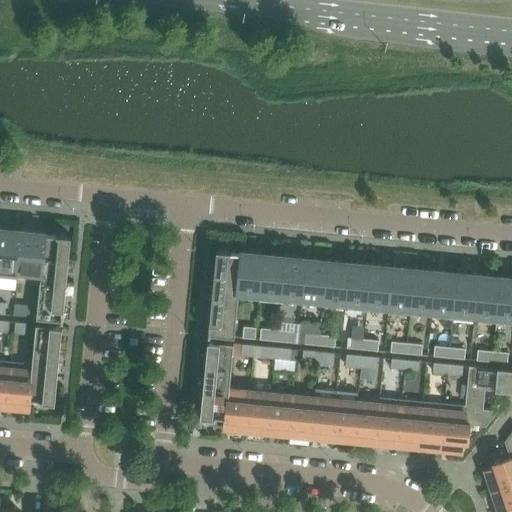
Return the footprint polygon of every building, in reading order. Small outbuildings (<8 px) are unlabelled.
[(0,276),(17,278),(22,231),(19,230),(19,232),(14,231),(14,230),(6,229),(6,225),(0,224),(0,276)] [(43,257),(46,234),(38,233),(38,232),(22,231),(17,278),(18,278),(18,271),(41,273),(43,258),(43,257)] [(69,250),(70,235),(56,234),(56,235),(46,234),(43,257),(43,258),(68,260),(68,255),(67,255),(68,250),(69,250)] [(239,277),(241,253),(231,252),(231,251),(217,250),(215,264),(216,264),(216,269),(215,269),(214,274),(239,277)] [(259,294),(263,254),(249,253),(249,254),(241,253),(239,277),(238,292),(259,294)] [(281,296),(284,256),(271,255),(270,256),(265,255),(265,254),(263,254),(259,294),(281,296)] [(302,298),(306,258),(292,257),(292,258),(287,257),(287,256),(284,256),(281,296),(302,298)] [(67,274),(68,260),(43,258),(41,273),(40,282),(66,284),(66,279),(65,279),(66,274),(67,274)] [(324,300),(327,260),(314,259),(313,260),(308,260),(308,258),(306,258),(302,298),(324,300)] [(345,302),(349,262),(335,261),(335,262),(330,262),(330,261),(327,260),(324,300),(345,302)] [(367,304),(370,264),(357,263),(356,264),(351,264),(351,263),(349,262),(345,302),(367,304)] [(388,306),(392,266),(378,265),(378,266),(373,266),(373,265),(370,264),(367,304),(388,306)] [(410,308),(414,269),(400,267),(400,268),(395,268),(395,267),(392,266),(388,306),(410,308)] [(432,311),(436,271),(422,269),(422,270),(416,270),(416,269),(414,269),(410,308),(432,311)] [(453,313),(457,273),(443,271),(443,273),(438,272),(438,271),(436,271),(432,311),(453,313)] [(475,315),(479,275),(465,273),(465,275),(459,274),(459,273),(457,273),(453,313),(475,315)] [(238,292),(239,277),(214,274),(213,288),(214,288),(213,293),(212,293),(212,298),(237,301),(238,292)] [(496,317),(500,277),(486,276),(486,277),(481,276),(481,275),(479,275),(475,315),(496,317)] [(511,318),(511,278),(508,278),(508,279),(502,278),(502,277),(500,277),(496,317),(511,318)] [(63,303),(63,298),(64,298),(66,284),(40,282),(37,317),(62,320),(64,303),(63,303)] [(234,336),(237,301),(212,298),(210,312),(212,312),(211,317),(210,317),(208,334),(234,336)] [(29,316),(30,305),(15,304),(13,315),(29,316)] [(0,329),(8,331),(9,321),(0,320),(0,329)] [(26,332),(27,323),(15,322),(14,331),(26,332)] [(59,338),(60,333),(61,333),(62,326),(36,324),(34,349),(59,351),(60,338),(59,338)] [(255,338),(256,327),(244,326),(243,337),(255,338)] [(276,340),(277,330),(261,328),(260,339),(276,340)] [(292,342),(294,331),(277,330),(276,340),(292,342)] [(319,345),(320,334),(305,332),(304,343),(319,345)] [(335,346),(336,335),(320,334),(319,345),(335,346)] [(362,349),(363,338),(348,336),(347,347),(362,349)] [(378,350),(379,339),(363,338),(362,349),(378,350)] [(231,367),(233,343),(208,340),(207,347),(208,347),(208,352),(207,352),(205,365),(231,367)] [(406,353),(407,342),(392,341),(391,351),(406,353)] [(421,354),(422,343),(407,342),(406,353),(421,354)] [(253,356),(254,345),(242,344),(241,355),(253,356)] [(275,358),(276,347),(260,345),(259,357),(275,358)] [(449,357),(450,346),(435,345),(433,356),(449,357)] [(464,359),(465,348),(450,346),(449,357),(464,359)] [(290,360),(291,348),(276,347),(275,358),(290,360)] [(57,375),(58,362),(57,362),(58,357),(59,357),(59,351),(34,349),(32,363),(33,363),(33,373),(57,375)] [(492,361),(493,350),(478,349),(476,360),(492,361)] [(318,362),(319,351),(303,350),(302,361),(318,362)] [(507,363),(508,352),(493,350),(492,361),(507,363)] [(333,364),(334,353),(319,351),(318,362),(333,364)] [(361,365),(362,355),(346,354),(345,363),(361,365)] [(376,366),(377,357),(362,355),(361,365),(376,366)] [(404,369),(405,359),(391,358),(390,368),(404,369)] [(0,405),(7,406),(11,361),(0,359),(0,405)] [(418,370),(419,361),(405,359),(404,369),(418,370)] [(30,408),(33,373),(33,363),(32,363),(11,361),(7,406),(9,406),(8,410),(16,411),(16,407),(30,408)] [(447,373),(448,364),(434,362),(433,372),(447,373)] [(462,375),(463,365),(448,364),(447,373),(462,375)] [(229,389),(231,367),(205,365),(205,371),(206,371),(205,376),(204,376),(203,389),(228,392),(228,389),(229,389)] [(485,425),(498,410),(483,409),(485,389),(511,391),(511,369),(469,366),(465,405),(463,440),(468,440),(470,424),(485,425)] [(54,402),(56,385),(55,385),(55,380),(56,381),(57,375),(33,373),(30,408),(31,398),(40,399),(40,401),(54,402)] [(225,417),(228,392),(203,389),(203,395),(204,395),(203,400),(202,400),(200,416),(214,417),(215,416),(224,417),(225,417)] [(246,429),(250,391),(229,389),(228,389),(228,392),(225,417),(224,417),(223,427),(246,429)] [(268,431),(271,394),(250,391),(246,429),(268,431)] [(289,433),(293,396),(271,394),(268,431),(289,433)] [(311,435),(314,398),(293,396),(289,433),(311,435)] [(376,442),(380,397),(379,404),(358,402),(354,440),(376,442)] [(397,444),(402,399),(380,397),(376,442),(397,444)] [(332,438),(336,400),(314,398),(311,435),(332,438)] [(419,446),(423,401),(402,399),(397,444),(419,446)] [(354,440),(358,402),(336,400),(332,438),(354,440)] [(440,448),(445,403),(423,401),(419,446),(440,448)] [(463,440),(465,405),(445,403),(440,448),(463,450),(463,440)] [(511,461),(511,431),(505,441),(510,456),(494,461),(495,465),(496,466),(511,461)] [(511,483),(511,461),(496,466),(495,465),(486,469),(493,490),(511,483)] [(511,506),(511,483),(493,490),(500,510),(511,506)] [(20,511),(0,509),(0,499),(0,511),(20,511)]
